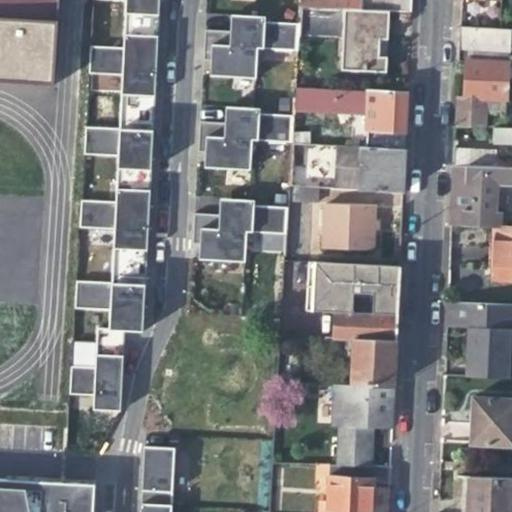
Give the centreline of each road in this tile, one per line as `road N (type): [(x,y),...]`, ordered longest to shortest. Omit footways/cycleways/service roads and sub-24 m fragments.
road 1 (residential): [(116,511),(120,457),(164,372),(184,0)]
road 2 (residential): [(410,511),(434,0)]
road 3 (unknown): [(120,457),(0,453)]
